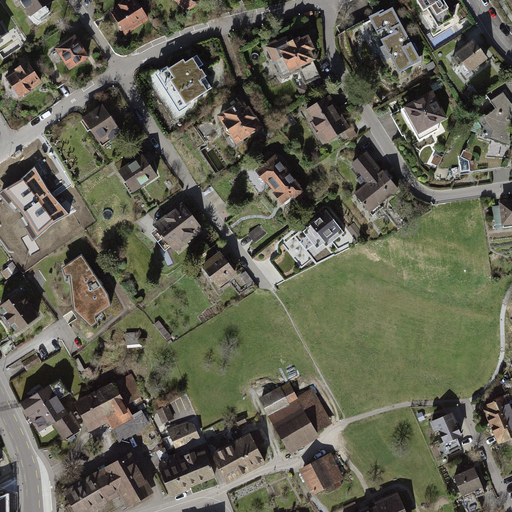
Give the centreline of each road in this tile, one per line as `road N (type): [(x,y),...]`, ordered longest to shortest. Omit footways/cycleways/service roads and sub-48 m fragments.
road 1 (residential): [(511,188),(452,196),(413,182),(336,68),(327,0)]
road 2 (residential): [(121,68),(193,193),(267,287)]
road 3 (residential): [(121,68),(315,0)]
road 4 (residential): [(11,145),(121,68)]
road 5 (secondary): [(0,392),(29,464),(33,511)]
